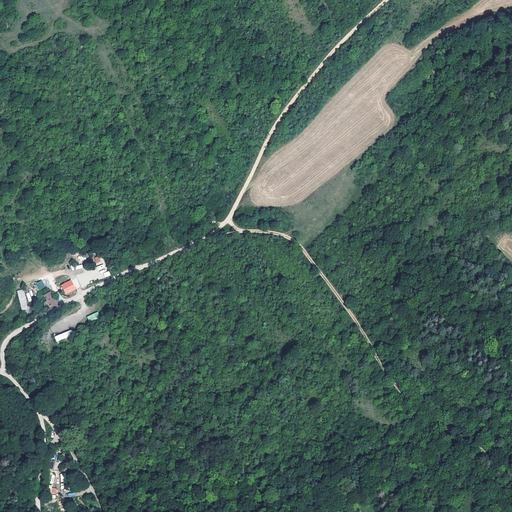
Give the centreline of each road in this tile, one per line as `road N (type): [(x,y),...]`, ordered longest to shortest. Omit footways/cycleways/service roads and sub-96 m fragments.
road 1 (track): [(241,230),(301,242),(354,312),(401,395),(511,475)]
road 2 (track): [(241,230),(211,234),(18,330),(1,350),(2,372)]
road 3 (track): [(387,0),(280,121),(232,211),(241,230)]
road 4 (track): [(2,372),(68,446),(104,511)]
